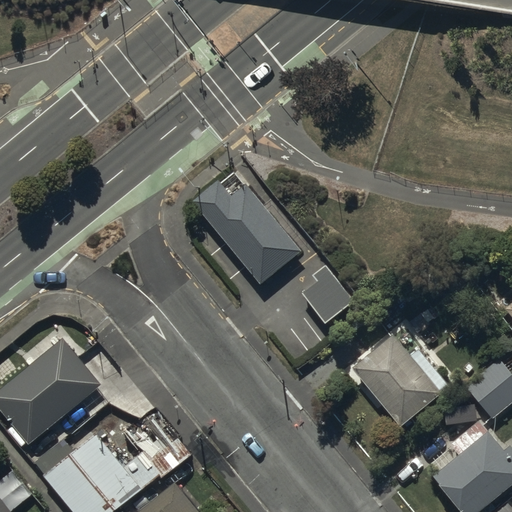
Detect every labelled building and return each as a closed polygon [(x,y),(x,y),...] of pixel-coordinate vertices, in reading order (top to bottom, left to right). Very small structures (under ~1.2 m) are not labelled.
[(262,290),(304,256),(248,189),(233,201),(220,186),(194,207),(262,290)] [(328,271),(314,282),(319,289),(304,300),(327,329),(356,307),(328,271)] [(445,379),(412,339),(404,346),(390,329),(347,363),(394,420),(445,379)] [(0,414),(29,449),(100,389),(62,343),(0,395),(0,414)] [(485,409),(511,387),(511,372),(491,346),(456,373),(485,409)] [(122,511),(144,496),(98,437),(78,452),(67,438),(34,463),(72,511),(122,511)] [(505,456),(489,437),(434,483),(458,511),(488,511),(511,492),(511,450),(511,451),(505,456)] [(190,511),(176,495),(155,511),(190,511)]
